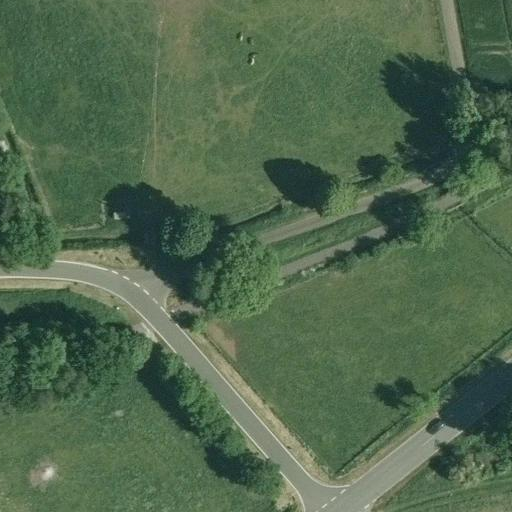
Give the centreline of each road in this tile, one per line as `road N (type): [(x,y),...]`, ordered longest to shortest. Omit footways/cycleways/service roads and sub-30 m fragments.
road 1 (track): [(139,300),(177,270),(444,170),(467,133),(446,0)]
road 2 (tertiary): [(328,511),(139,300),(81,273),(0,270)]
road 3 (tertiary): [(511,375),(338,511)]
